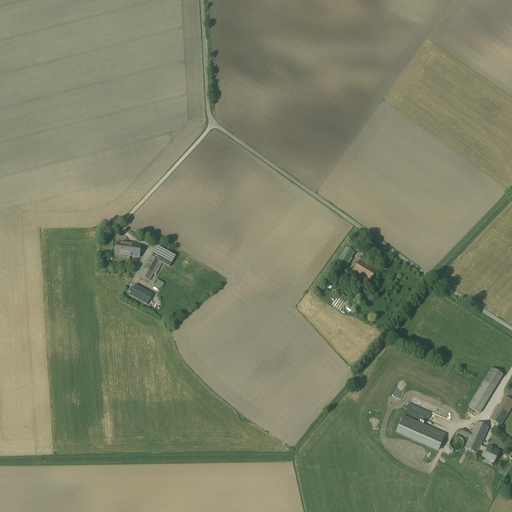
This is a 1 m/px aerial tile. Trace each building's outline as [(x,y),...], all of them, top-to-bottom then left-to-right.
[(128,245),(117,243),(116,255),(126,256),(128,245)] [(141,246),(128,245),(126,256),(139,258),(141,246)] [(175,257),(158,247),(152,258),(159,262),(169,267),(175,257)] [(354,253),(346,249),(338,263),(345,267),(354,253)] [(367,266),(360,261),(353,272),(360,276),(367,266)] [(157,266),(150,262),(144,273),(151,276),(152,274),(156,276),(160,268),(157,266)] [(376,272),(367,266),(360,276),(370,282),(376,272)] [(151,276),(144,273),(143,272),(140,276),(149,281),(152,277),(151,276)] [(156,279),(154,285),(162,288),(164,283),(156,279)] [(153,295),(135,285),(130,296),(147,305),(153,295)] [(348,300),(341,295),(339,298),(345,303),(348,300)] [(492,369),(484,382),(495,388),(502,375),(492,369)] [(484,382),(469,407),(479,414),(495,388),(484,382)] [(511,407),(511,402),(505,398),(499,409),(508,414),(511,407)] [(499,409),(497,407),(489,420),(500,427),(508,414),(499,409)] [(445,435),(404,417),(397,434),(437,452),(445,435)] [(477,423),(471,434),(472,434),(470,438),(465,449),(477,455),(477,454),(480,448),(489,428),(477,423)] [(471,434),(461,430),(460,434),(470,438),(472,434),(471,434)] [(458,438),(457,438),(455,438),(454,439),(453,439),(452,440),(452,441),(451,441),(451,442),(450,443),(450,444),(450,445),(450,446),(450,447),(451,447),(451,448),(451,449),(452,449),(453,450),(453,451),(454,451),(455,452),(456,452),(457,452),(459,452),(460,451),(461,451),(461,450),(462,450),(463,449),(463,448),(464,447),(464,446),(464,445),(464,444),(464,443),(463,442),(463,441),(462,440),(461,439),(459,438),(458,438)] [(499,452),(488,447),(486,451),(484,457),(483,458),(494,463),(499,452)] [(480,448),(477,454),(484,457),(486,451),(480,448)]
